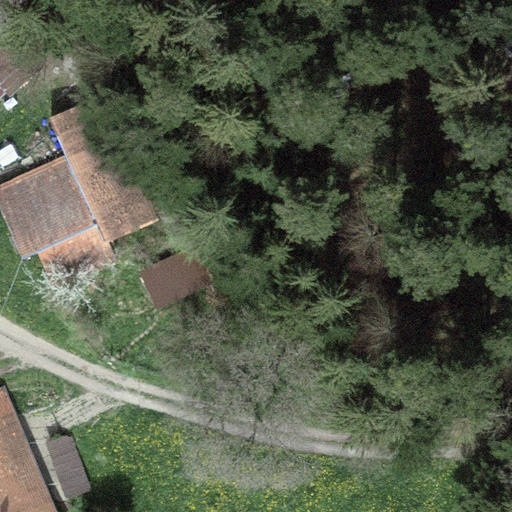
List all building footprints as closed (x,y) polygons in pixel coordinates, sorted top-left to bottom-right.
[(0,25),(0,82),(12,95),(41,68),(0,25)] [(147,223),(97,101),(51,121),(69,167),(0,196),(0,199),(24,258),(40,251),(54,285),(113,259),(106,241),(147,223)] [(205,279),(190,252),(145,276),(159,304),(205,279)] [(0,511),(47,511),(34,478),(9,487),(0,460),(0,407),(6,405),(0,390),(0,511)] [(60,484),(72,480),(53,430),(41,434),(60,484)]
